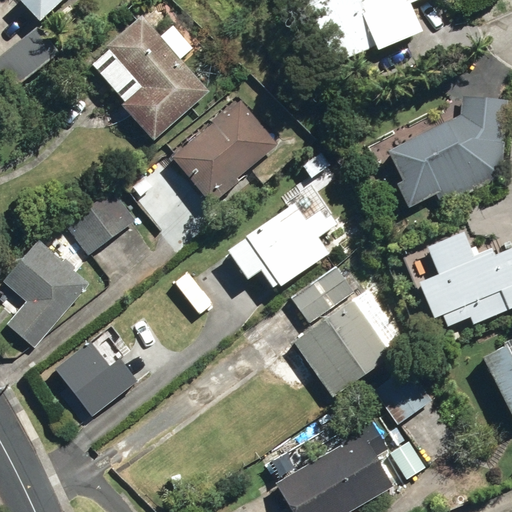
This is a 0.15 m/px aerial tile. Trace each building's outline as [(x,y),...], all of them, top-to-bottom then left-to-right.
[(11,0),(33,25),(60,0),(11,0)] [(300,0),(329,67),(369,50),(372,56),(419,36),(406,6),(421,0),(300,0)] [(117,108),(149,144),(204,95),(171,57),(178,51),(158,29),(151,35),(136,19),(101,51),(102,53),(86,67),(120,106),(117,108)] [(0,57),(0,97),(1,98),(53,57),(32,32),(0,57)] [(391,190),(404,213),(432,198),(438,210),(500,180),(506,104),(459,99),(458,118),(382,157),(397,187),(391,190)] [(207,201),(210,205),(233,187),(230,183),(273,148),(239,106),(221,120),(219,117),(207,126),(209,129),(168,162),(201,205),(207,201)] [(62,224),(86,257),(132,224),(108,191),(62,224)] [(255,277),(268,294),(273,290),(274,292),(324,257),(314,242),(334,229),(326,219),(321,222),(315,214),(299,225),(288,208),(237,242),(239,245),(221,257),(241,287),(255,277)] [(511,250),(492,259),(489,252),(470,261),(459,237),(423,252),(434,278),(413,287),(429,324),(439,321),(443,332),(466,323),(470,330),(511,311),(511,250)] [(3,327),(31,350),(83,287),(31,244),(0,281),(0,286),(22,305),(3,327)] [(289,302),(306,327),(352,296),(335,271),(289,302)] [(289,348),(329,403),(405,349),(366,294),(289,348)] [(511,427),(511,370),(511,371),(502,352),(478,364),(511,428),(511,427)] [(373,391),(379,402),(395,392),(387,380),(373,391)] [(407,441),(419,459),(443,441),(431,425),(407,441)] [(375,466),(356,432),(336,443),(339,449),(271,489),(282,507),(279,510),(280,511),(355,511),(390,492),(390,491),(402,481),(387,458),(375,466)]
